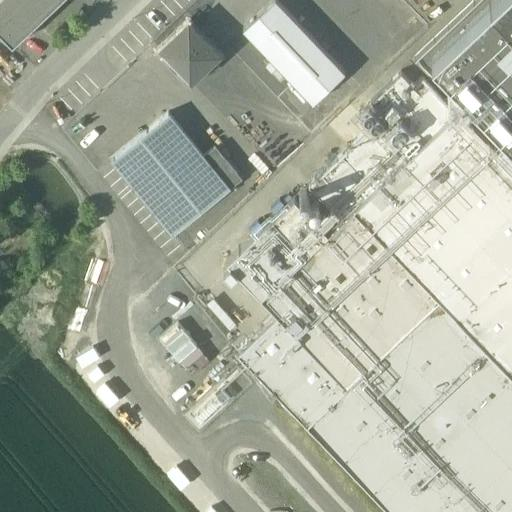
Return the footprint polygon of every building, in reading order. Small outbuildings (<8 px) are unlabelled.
[(0,0),(0,31),(12,43),(56,0),(0,0)] [(344,72),(276,0),(273,0),(243,29),(312,102),(344,72)] [(475,0),(414,59),(511,161),(511,140),(430,55),(486,0),(475,0)] [(511,22),(490,0),(486,0),(430,55),(511,140),(511,22)] [(511,0),(490,0),(511,22),(511,0)] [(218,52),(188,21),(159,49),(189,80),(218,52)] [(191,83),(210,100),(237,71),(219,53),(191,83)] [(400,71),(370,100),(389,121),(418,93),(412,86),(413,84),(400,71)] [(370,125),(320,173),(352,207),(454,109),(454,110),(455,109),(422,75),(413,84),(412,86),(418,93),(389,121),(377,132),(370,125)] [(454,109),(352,207),(457,314),(511,373),(511,170),(454,110),(454,109)] [(202,156),(168,113),(111,159),(172,234),(229,189),(224,183),(202,156)] [(237,174),(214,146),(202,156),(224,183),(237,174)] [(305,251),(260,295),(276,312),(345,384),(422,311),(439,329),(457,314),(352,207),(320,173),(308,184),(340,218),(327,231),(305,251)] [(327,231),(294,196),(272,216),(305,251),(327,231)] [(260,295),(305,251),(272,217),(226,260),(260,295)] [(387,511),(511,511),(511,373),(457,314),(439,329),(422,311),(345,384),(276,312),(237,350),(387,511)]
